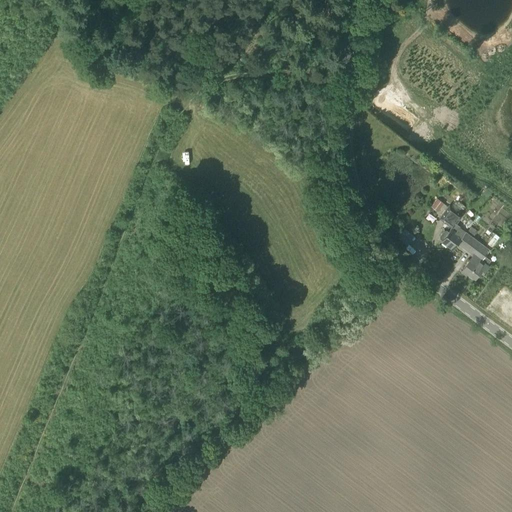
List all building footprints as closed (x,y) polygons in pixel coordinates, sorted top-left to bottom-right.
[(444,203),(437,198),(431,206),(437,211),(444,203)] [(456,224),(463,215),(449,204),(438,218),(451,228),(452,229),(456,224)] [(443,231),(439,236),(439,239),(441,240),(441,241),(451,249),(456,243),(460,237),(465,232),(458,227),(459,226),(456,224),(452,229),(451,228),(448,232),(446,230),(443,231)] [(471,226),(468,231),(473,235),(477,231),(471,226)] [(482,273),(491,261),(484,256),(489,250),(465,232),(460,237),(456,243),(473,255),(469,260),(469,259),(462,268),(463,269),(461,271),(465,275),(467,272),(474,278),(479,271),(482,273)] [(491,247),(496,240),(492,237),(487,244),(491,247)]
